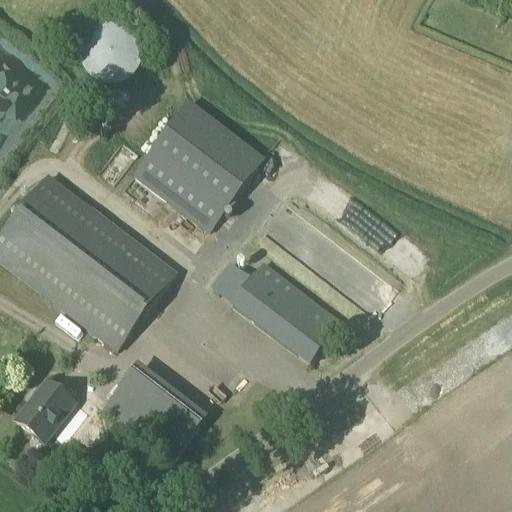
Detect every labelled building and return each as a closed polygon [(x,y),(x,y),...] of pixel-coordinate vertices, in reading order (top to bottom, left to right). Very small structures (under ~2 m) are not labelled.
[(115,29),(109,29),(104,30),(100,31),(94,34),(89,38),(86,41),(84,45),(81,51),(80,56),(80,61),(81,66),(82,72),(85,77),(88,82),(93,86),(97,88),(102,90),(107,91),(112,91),(118,91),(122,89),(126,88),(130,85),(134,82),(137,77),(140,73),(141,69),(142,64),(142,57),(141,52),(139,47),(138,43),(133,37),(129,35),(125,32),(120,30),(115,29)] [(210,237),(266,164),(190,105),(132,180),(208,238),(210,236),(210,237)] [(0,269),(116,359),(178,279),(49,180),(0,242),(0,269)] [(342,327),(263,267),(250,283),(230,268),(209,294),(230,309),(229,310),(309,372),(342,327)] [(178,458),(199,431),(129,378),(108,405),(178,458)] [(44,449),(76,408),(46,385),(14,426),(44,449)]
